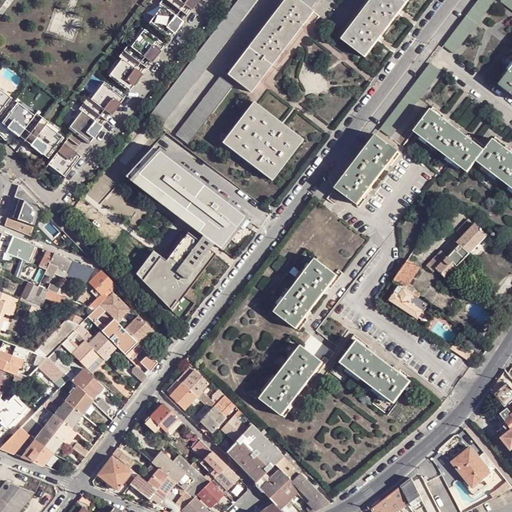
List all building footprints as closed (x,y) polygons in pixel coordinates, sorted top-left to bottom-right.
[(257,0),(238,0),(150,116),(163,125),(257,0)] [(183,23),(181,21),(190,10),(192,11),(200,0),(162,0),(159,5),(165,9),(152,26),(169,39),(173,33),(174,34),(183,23)] [(313,10),(310,7),(299,0),(283,0),(228,74),(251,92),(313,10)] [(367,0),(339,36),(343,38),(371,0),(367,0)] [(371,0),(343,38),(366,56),(408,0),(371,0)] [(478,0),(472,10),(482,18),(495,0),(478,0)] [(511,0),(502,0),(502,1),(511,8),(511,0)] [(477,24),(482,18),(472,10),(467,15),(477,24)] [(455,54),(477,24),(467,15),(444,46),(455,54)] [(125,61),(112,79),(128,91),(133,85),(134,86),(143,75),(141,73),(150,61),(152,63),(161,52),(160,51),(164,45),(147,32),(134,49),(128,45),(119,57),(125,61)] [(408,94),(418,102),(441,72),(430,64),(408,94)] [(511,67),(499,84),(511,93),(511,67)] [(232,85),(220,77),(176,135),(188,144),(232,85)] [(84,114),(71,131),(72,132),(83,140),(88,144),(92,138),(93,138),(102,127),(99,125),(108,114),(111,116),(120,104),(119,104),(124,98),(106,85),(93,102),(88,98),(79,110),(84,114)] [(0,113),(9,101),(0,93),(0,113)] [(414,108),(418,102),(408,94),(404,99),(414,108)] [(391,137),(414,108),(404,99),(381,129),(391,137)] [(303,140),(253,101),(222,142),(272,180),(303,140)] [(15,105),(1,123),(7,127),(7,128),(18,136),(19,134),(31,143),(29,145),(41,154),(42,153),(48,158),(61,140),(44,127),(48,122),(36,113),(32,118),(15,105)] [(476,161),(484,150),(431,109),(414,132),(467,172),(476,161)] [(83,140),(72,132),(67,138),(79,147),(83,140)] [(376,135),(335,188),(358,205),(398,152),(376,135)] [(511,153),(493,138),(484,150),(476,161),(511,188),(511,153)] [(68,148),(63,144),(49,161),(66,174),(80,156),(69,147),(68,148)] [(161,153),(150,144),(126,177),(202,234),(208,226),(186,209),(179,204),(138,173),(149,159),(154,163),(161,153)] [(204,185),(161,153),(154,163),(149,159),(138,173),(179,204),(186,209),(204,185)] [(12,218),(32,225),(40,206),(19,185),(15,197),(19,199),(12,218)] [(204,185),(186,209),(208,226),(202,234),(218,246),(233,226),(235,227),(244,216),(204,185)] [(37,226),(44,210),(40,206),(32,225),(37,226)] [(27,235),(30,227),(7,218),(5,225),(27,235)] [(475,224),(463,236),(458,242),(456,241),(444,253),(442,251),(428,266),(433,272),(436,270),(446,279),(487,235),(475,224)] [(235,227),(233,226),(218,246),(220,248),(235,227)] [(194,237),(188,232),(166,260),(169,262),(182,243),(187,246),(194,237)] [(28,263),(35,245),(14,236),(13,238),(2,233),(0,238),(0,251),(26,262),(28,263)] [(216,253),(194,237),(187,246),(182,243),(169,262),(166,260),(161,256),(143,281),(153,291),(156,285),(163,290),(158,296),(171,309),(177,300),(180,302),(216,253)] [(46,271),(54,254),(47,251),(39,268),(46,271)] [(154,251),(136,274),(143,281),(161,256),(154,251)] [(57,268),(68,272),(73,262),(54,254),(46,271),(55,274),(57,268)] [(315,259),(275,312),(297,330),(337,276),(315,259)] [(409,278),(413,280),(420,268),(412,262),(408,260),(400,272),(409,278)] [(68,272),(88,280),(93,270),(73,262),(68,272)] [(64,279),(65,276),(68,272),(57,268),(55,274),(64,279)] [(102,294),(109,287),(114,283),(102,270),(91,282),(91,283),(101,294),(102,294)] [(65,276),(85,284),(86,283),(88,280),(68,272),(65,276)] [(394,282),(400,286),(403,288),(409,278),(400,272),(393,282),(394,282)] [(403,288),(413,295),(416,291),(412,289),(413,288),(409,286),(413,280),(409,278),(403,288)] [(50,285),(42,281),(38,288),(47,292),(50,285)] [(35,294),(54,302),(57,296),(55,295),(47,292),(38,288),(28,283),(22,297),(32,301),(35,294)] [(87,287),(97,297),(97,298),(101,294),(91,283),(87,287)] [(118,286),(114,283),(109,287),(113,291),(114,290),(118,286)] [(55,295),(58,290),(58,289),(50,285),(47,292),(55,295)] [(163,290),(156,285),(153,291),(158,296),(163,290)] [(411,302),(415,295),(413,295),(403,288),(400,286),(391,301),(419,320),(425,312),(411,302)] [(86,308),(93,312),(100,305),(113,291),(109,287),(102,294),(101,294),(97,298),(97,297),(86,308)] [(66,300),(74,303),(77,298),(58,290),(55,295),(57,296),(66,300)] [(14,317),(20,301),(0,293),(0,327),(3,320),(5,314),(14,317)] [(112,293),(100,305),(103,310),(121,327),(124,330),(130,325),(123,317),(130,310),(112,293)] [(63,306),(66,300),(57,296),(54,302),(63,306)] [(32,301),(22,297),(20,301),(30,306),(32,301)] [(180,302),(177,300),(171,309),(173,311),(180,302)] [(93,312),(87,318),(91,322),(103,310),(100,305),(93,312)] [(68,322),(79,327),(81,324),(85,320),(72,314),(68,322)] [(130,325),(124,330),(126,331),(138,344),(139,345),(153,330),(138,316),(138,317),(130,325)] [(50,356),(54,352),(62,344),(74,332),(79,327),(68,322),(66,321),(34,354),(47,359),(48,358),(50,356)] [(79,327),(74,332),(77,335),(84,342),(91,334),(81,324),(79,327)] [(138,344),(126,331),(115,342),(127,355),(138,344)] [(74,332),(62,344),(73,354),(80,347),(72,340),(77,335),(74,332)] [(103,360),(104,361),(116,349),(99,333),(88,345),(103,360)] [(357,341),(340,363),(394,404),(411,382),(357,341)] [(16,347),(4,342),(0,350),(0,351),(13,356),(16,347)] [(80,347),(73,354),(88,369),(95,362),(100,366),(104,361),(103,360),(88,345),(85,342),(80,347)] [(453,350),(467,360),(474,351),(463,344),(460,349),(455,346),(453,350)] [(323,364),(302,346),(260,399),(282,417),(323,364)] [(26,363),(30,353),(16,347),(13,356),(0,351),(0,370),(6,372),(16,376),(17,376),(19,369),(21,370),(24,362),(26,363)] [(143,368),(149,374),(154,369),(158,363),(145,350),(140,355),(147,363),(143,368)] [(63,373),(64,374),(67,377),(71,373),(72,371),(60,358),(60,357),(54,352),(50,356),(48,358),(54,364),(57,362),(66,370),(63,373)] [(55,383),(56,383),(64,374),(63,373),(54,364),(48,358),(47,359),(39,367),(55,383)] [(54,364),(63,373),(66,370),(57,362),(54,364)] [(91,372),(92,373),(100,366),(95,362),(88,369),(91,372)] [(147,377),(138,368),(134,372),(133,374),(142,383),(144,382),(147,377)] [(179,380),(182,382),(194,371),(190,368),(178,379),(179,380)] [(0,388),(6,372),(0,370),(0,418),(11,429),(27,411),(13,398),(9,402),(7,400),(4,403),(0,399),(2,393),(0,392),(0,388)] [(70,379),(78,387),(92,400),(104,389),(84,370),(77,377),(71,373),(67,377),(70,379)] [(211,411),(214,408),(215,407),(210,403),(200,393),(209,384),(194,370),(194,371),(182,382),(197,397),(200,400),(205,405),(211,411)] [(56,383),(61,388),(70,379),(67,377),(64,374),(56,383)] [(21,386),(27,380),(17,376),(16,376),(14,383),(21,386)] [(505,385),(499,378),(495,383),(495,385),(494,386),(491,392),(494,394),(495,393),(505,385)] [(167,391),(170,395),(182,382),(179,380),(167,391)] [(193,400),(197,397),(182,382),(170,395),(185,410),(193,400)] [(511,387),(507,382),(505,385),(495,393),(494,394),(505,407),(511,401),(511,387)] [(66,402),(83,416),(93,401),(92,400),(78,387),(72,395),(66,402)] [(61,388),(55,394),(66,402),(72,395),(61,388)] [(225,396),(221,391),(210,403),(215,407),(225,396)] [(50,400),(61,408),(66,402),(55,394),(50,400)] [(226,409),(232,403),(225,396),(215,407),(214,408),(221,415),(226,409)] [(102,400),(96,405),(106,414),(111,409),(102,400)] [(511,401),(505,407),(499,412),(502,417),(492,425),(497,431),(508,423),(506,421),(511,416),(511,413),(511,414),(511,413),(511,401)] [(61,408),(56,416),(72,429),(83,416),(66,402),(61,408)] [(226,409),(234,417),(240,411),(232,403),(226,409)] [(164,405),(146,424),(163,440),(165,438),(158,431),(162,427),(166,432),(171,427),(178,419),(164,405)] [(196,414),(203,420),(211,411),(205,405),(202,408),(196,414)] [(203,420),(201,422),(213,432),(225,419),(221,415),(214,408),(211,411),(203,420)] [(40,410),(33,418),(40,424),(44,420),(40,416),(43,412),(40,410)] [(511,449),(511,447),(511,413),(511,414),(511,413),(511,416),(506,421),(508,423),(497,431),(511,449)] [(46,428),(63,441),(72,429),(56,416),(46,428)] [(222,431),(236,444),(248,429),(234,417),(222,431)] [(21,429),(30,436),(41,424),(40,424),(33,418),(21,429)] [(182,423),(178,419),(171,427),(174,431),(182,423)] [(265,474),(275,465),(283,457),(263,437),(260,432),(252,425),(248,429),(236,444),(227,453),(257,483),(265,474)] [(174,431),(171,427),(166,432),(170,435),(174,431)] [(37,441),(54,454),(63,441),(46,428),(37,441)] [(12,454),(15,455),(28,439),(30,436),(21,429),(2,449),(12,454)] [(72,429),(63,441),(66,443),(76,432),(72,429)] [(210,450),(199,439),(193,445),(194,446),(192,448),(193,449),(202,458),(210,450)] [(27,459),(44,466),(54,454),(37,441),(23,458),(27,459)] [(77,452),(86,459),(90,453),(81,447),(77,452)] [(131,458),(119,448),(114,454),(127,464),(131,458)] [(490,472),(496,466),(485,453),(479,458),(471,448),(453,463),(467,481),(473,487),(483,479),(491,473),(490,472)] [(161,452),(152,463),(159,470),(175,483),(193,500),(195,499),(197,497),(199,495),(210,484),(205,479),(195,470),(191,466),(179,455),(173,462),(161,452)] [(227,467),(212,452),(204,460),(219,475),(227,467)] [(300,474),(304,471),(287,453),(283,457),(300,474)] [(126,480),(132,472),(112,457),(98,475),(118,490),(126,480)] [(283,457),(275,465),(280,471),(292,482),(300,474),(283,457)] [(202,462),(200,461),(198,459),(191,466),(195,470),(202,462)] [(227,467),(219,475),(215,479),(227,492),(240,480),(227,467)] [(175,483),(159,470),(150,482),(166,495),(175,483)] [(292,482),(280,471),(271,480),(291,500),(300,490),(292,482)] [(126,480),(131,484),(138,476),(132,472),(126,480)] [(162,500),(166,495),(150,482),(140,474),(138,476),(131,484),(152,500),(152,499),(156,495),(162,500)] [(271,480),(265,474),(257,483),(255,485),(276,505),(281,510),(291,500),(271,480)] [(318,510),(329,504),(300,474),(292,482),(300,490),(307,497),(306,497),(318,510)] [(208,475),(205,479),(210,484),(211,483),(213,481),(214,480),(208,475)] [(372,510),(372,511),(397,511),(409,504),(412,508),(422,501),(420,497),(411,479),(372,510)] [(473,487),(467,481),(465,483),(475,495),(488,485),(483,479),(473,487)] [(0,488),(0,511),(18,511),(34,492),(6,481),(0,488)] [(211,483),(210,484),(199,495),(211,507),(224,495),(211,483)] [(158,504),(162,500),(156,495),(152,499),(158,504)] [(316,511),(318,510),(306,497),(304,499),(309,504),(316,511)] [(206,511),(208,510),(195,499),(193,500),(185,509),(183,511),(184,511),(206,511)] [(181,511),(183,511),(185,509),(174,501),(171,504),(175,508),(170,511),(181,511)]
